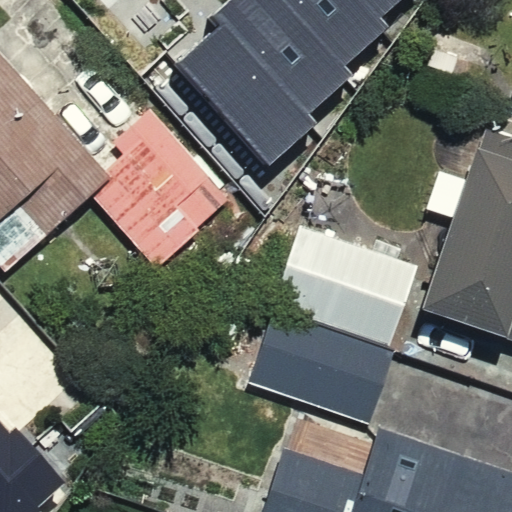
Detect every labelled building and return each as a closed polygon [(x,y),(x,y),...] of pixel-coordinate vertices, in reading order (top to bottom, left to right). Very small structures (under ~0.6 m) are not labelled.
[(346,68),(284,0),(232,0),(218,14),(227,24),(307,113),(351,74),(346,68)] [(383,18),(366,0),(284,0),(346,68),(391,27),(383,18)] [(366,0),(383,18),(402,0),(366,0)] [(307,113),(227,24),(182,63),(271,162),(316,123),(307,113)] [(0,263),(87,188),(107,169),(102,162),(0,52),(0,263)] [(107,169),(87,188),(153,260),(195,222),(193,220),(223,193),(203,171),(206,168),(144,100),(106,134),(118,147),(102,162),(107,169)] [(462,150),(408,310),(511,345),(511,143),(478,132),(471,153),(462,150)] [(270,310),(384,350),(413,270),(294,227),(265,308),(270,310)] [(0,274),(0,373),(50,328),(0,274)] [(390,353),(384,350),(270,310),(242,388),(363,430),(390,353)] [(11,434),(0,423),(0,511),(39,511),(37,508),(65,484),(17,429),(11,434)] [(279,451),(256,511),(511,511),(511,477),(375,430),(357,478),(279,451)]
